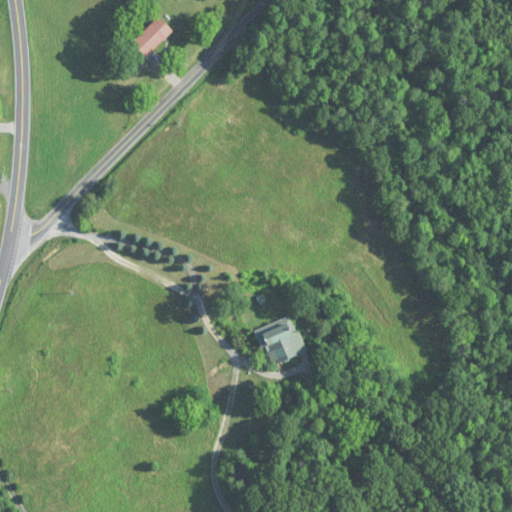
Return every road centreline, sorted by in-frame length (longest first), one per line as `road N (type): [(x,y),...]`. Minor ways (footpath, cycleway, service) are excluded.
road 1 (tertiary): [(268,0),(51,221),(11,234)]
road 2 (secondary): [(0,283),(21,154),(15,0)]
